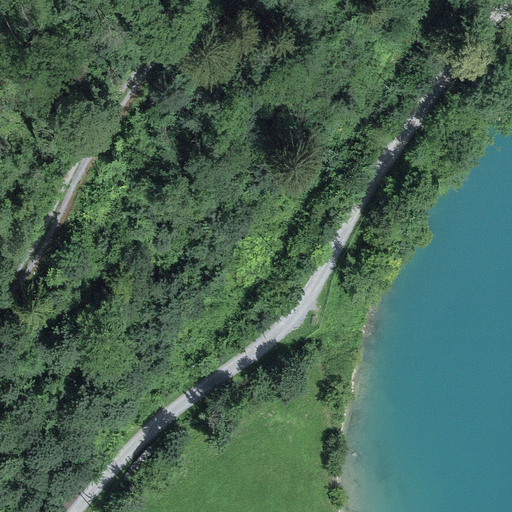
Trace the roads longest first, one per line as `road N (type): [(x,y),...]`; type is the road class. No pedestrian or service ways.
road 1 (track): [(74,511),(164,417),(311,300),(390,155),(462,49),(511,3)]
road 2 (track): [(193,0),(93,134),(0,298)]
